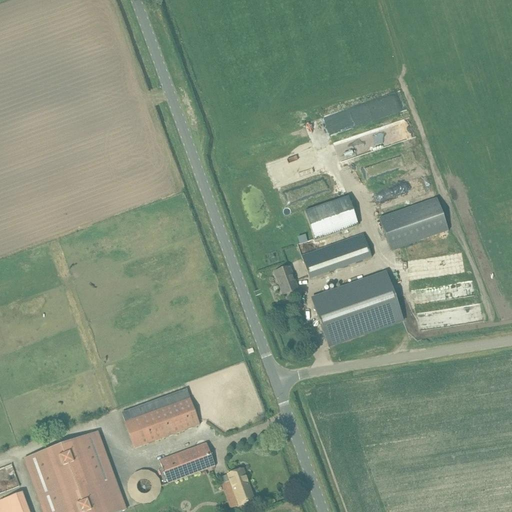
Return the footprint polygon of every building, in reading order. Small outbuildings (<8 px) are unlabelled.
[(304,212),(315,242),(358,227),(347,197),(304,212)] [(391,252),(448,232),(437,199),(379,219),(391,252)] [(363,234),(311,253),(301,256),(310,280),(319,277),(372,258),(363,234)] [(274,273),(283,296),(298,290),(289,267),(274,273)] [(362,283),(311,300),(322,332),(328,349),(404,322),(387,274),(379,277),(362,283)] [(200,425),(190,399),(186,389),(122,413),(135,449),(200,425)] [(121,511),(126,510),(98,432),(23,459),(42,511),(121,511)] [(207,444),(197,447),(160,461),(169,484),(215,467),(207,444)] [(0,493),(19,487),(11,465),(0,469),(0,493)] [(230,482),(235,495),(239,506),(254,501),(243,470),(228,475),(219,478),(221,485),(230,482)] [(0,501),(0,511),(29,511),(22,493),(0,501)]
